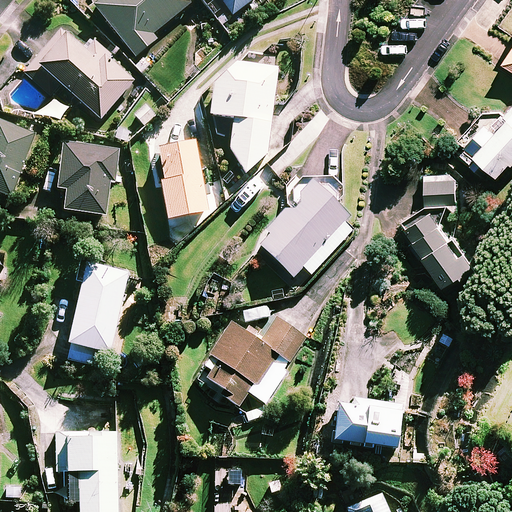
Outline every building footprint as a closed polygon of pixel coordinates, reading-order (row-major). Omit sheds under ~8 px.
[(98,0),(94,3),(135,54),(157,36),(153,32),(191,0),(98,0)] [(223,0),(232,13),(250,0),(223,0)] [(113,51),(90,30),(79,42),(62,27),(23,71),(51,95),(61,83),(100,117),(134,79),(108,56),(113,51)] [(511,44),(501,61),(511,67),(511,44)] [(277,65),(216,58),(210,112),(234,114),(230,146),(245,171),(267,151),(277,65)] [(53,95),(43,106),(60,121),(70,110),(53,95)] [(133,112),(144,126),(158,115),(147,101),(133,112)] [(511,157),(511,104),(496,121),(485,111),(462,137),(500,172),(511,157)] [(0,189),(12,193),(35,130),(4,119),(0,117),(0,189)] [(207,207),(193,135),(153,143),(168,215),(207,207)] [(118,145),(63,138),(57,182),(67,183),(64,207),(105,212),(110,179),(114,179),(118,145)] [(455,189),(455,173),(424,173),(424,189),(455,189)] [(326,188),(314,176),(255,237),(293,274),(303,264),(311,272),(352,229),(341,219),(348,212),(336,200),(344,191),(333,181),(326,188)] [(474,233),(457,244),(433,205),(397,227),(419,263),(428,257),(443,282),(488,255),(474,233)] [(128,270),(86,261),(68,339),(110,349),(128,270)] [(248,391),(266,403),(282,379),(267,369),(271,363),(283,371),(307,336),(274,314),(259,338),(230,319),(203,362),(211,367),(202,381),(238,405),(248,391)] [(399,402),(335,398),(333,440),(397,443),(399,402)] [(117,511),(116,430),(56,431),(56,469),(63,469),(63,498),(79,497),(79,511),(117,511)] [(390,511),(383,492),(346,507),(348,511),(390,511)]
